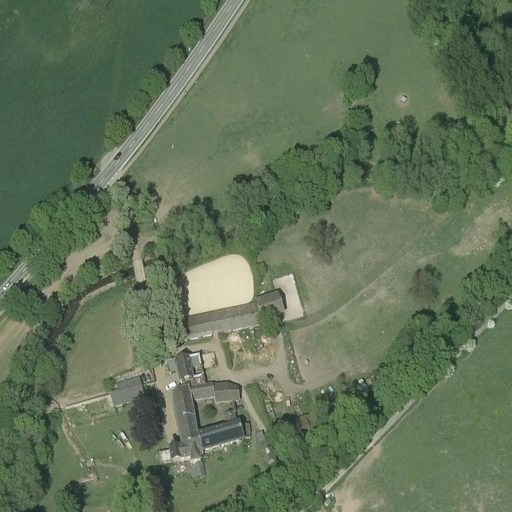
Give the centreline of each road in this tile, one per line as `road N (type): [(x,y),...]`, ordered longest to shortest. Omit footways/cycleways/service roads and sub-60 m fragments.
road 1 (secondary): [(236,0),(165,102),(0,299)]
road 2 (track): [(301,511),(511,299)]
